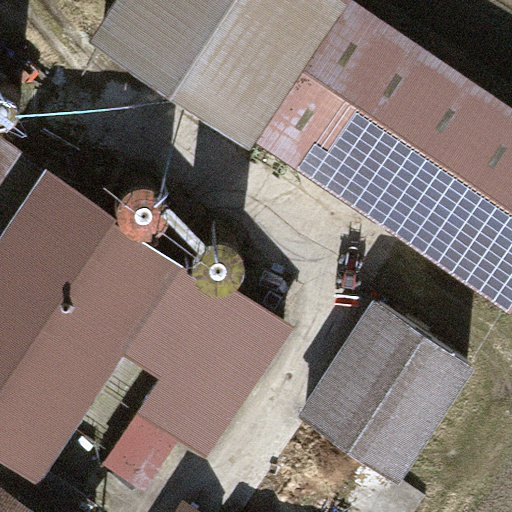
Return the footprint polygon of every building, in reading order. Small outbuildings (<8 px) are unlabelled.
[(305,0),(69,0),(48,31),(207,141),(305,0)] [(511,257),(511,112),(342,0),(309,0),(224,128),(484,300),(511,257)] [(0,108),(10,111),(18,76),(0,71),(0,108)] [(266,322),(0,138),(0,472),(8,478),(92,357),(127,381),(107,411),(172,456),(266,322)] [(446,358),(351,298),(276,416),(371,477),(446,358)] [(20,511),(0,499),(0,511),(20,511)]
